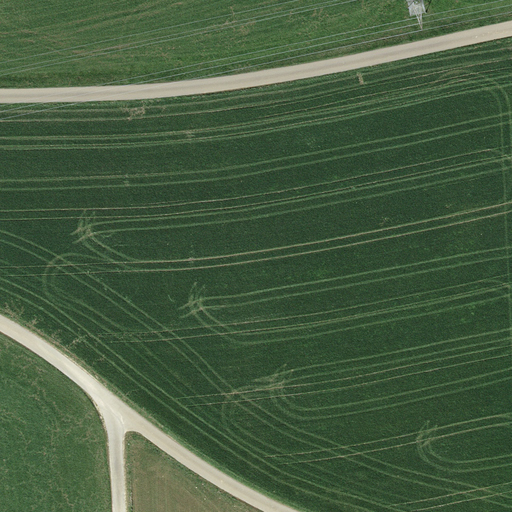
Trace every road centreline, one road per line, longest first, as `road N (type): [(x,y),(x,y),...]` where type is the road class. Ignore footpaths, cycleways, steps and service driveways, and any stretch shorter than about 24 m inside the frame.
road 1 (track): [(511,32),(264,79),(0,95)]
road 2 (track): [(280,511),(114,406)]
road 3 (track): [(114,406),(0,322)]
